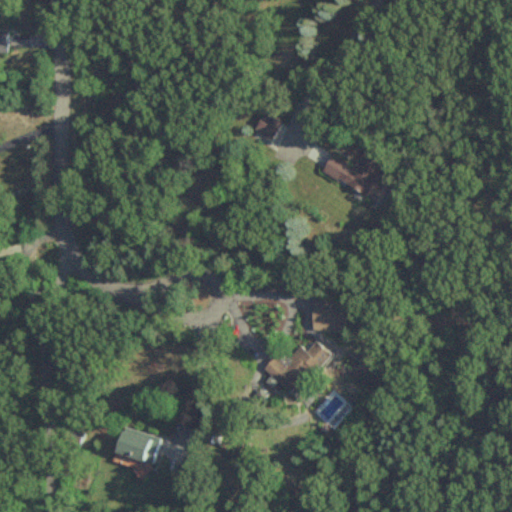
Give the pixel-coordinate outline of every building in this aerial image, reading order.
[(0,52),(8,53),(8,33),(0,33),(0,52)] [(282,122),(264,114),(257,132),(275,139),(282,122)] [(323,171),(368,196),(390,156),(368,144),(356,168),(332,155),(323,171)] [(313,331),(348,333),(350,303),(315,301),(313,331)] [(264,371),(292,393),(307,374),(313,378),(331,354),(315,342),(307,352),(301,347),(286,366),(275,357),(264,371)] [(150,464),(158,442),(121,430),(114,452),(150,464)]
